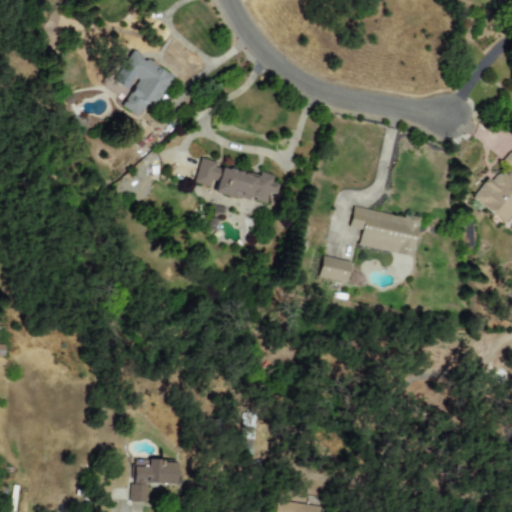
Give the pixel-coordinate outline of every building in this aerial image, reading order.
[(171,76),(128,51),(111,82),(127,91),(119,107),(135,116),(146,99),(155,104),(171,76)] [(470,202),(505,222),(511,209),(511,146),(501,164),(504,166),(494,183),(484,177),(470,202)] [(192,183),(213,187),(212,194),(264,204),(266,194),(273,195),(275,185),(270,184),(272,175),(257,172),(257,174),(196,162),(192,183)] [(356,247),(410,257),(417,220),(351,207),(347,228),(359,230),(356,247)] [(348,262),(320,256),(315,278),(344,284),(348,262)] [(143,501),(144,484),(174,484),(174,461),(146,461),(146,467),(131,467),(131,483),(126,483),(126,501),(143,501)] [(314,511),(315,506),(273,500),(271,511),(314,511)]
